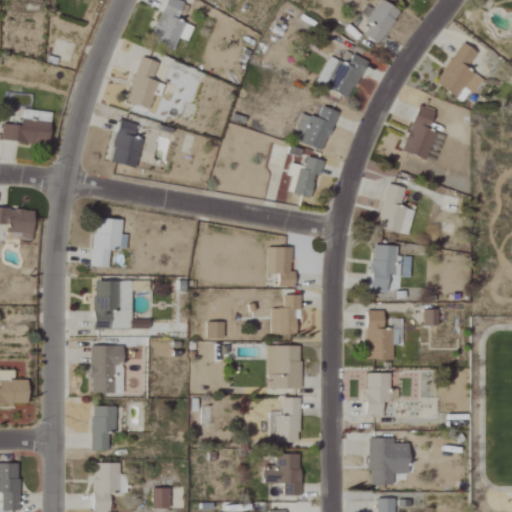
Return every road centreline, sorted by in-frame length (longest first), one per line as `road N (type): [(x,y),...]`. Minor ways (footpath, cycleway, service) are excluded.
road 1 (residential): [(332,511),(336,231),(383,98),(454,0)]
road 2 (residential): [(50,511),(62,182),(102,47),(125,0)]
road 3 (residential): [(0,174),(336,231)]
